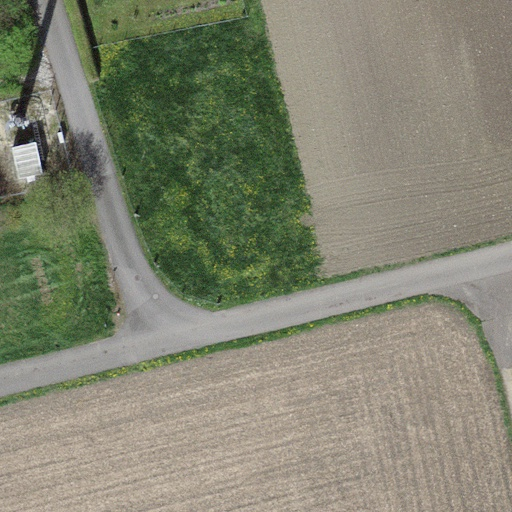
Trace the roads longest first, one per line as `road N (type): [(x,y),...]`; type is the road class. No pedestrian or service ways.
road 1 (unclassified): [(511,262),(159,350),(43,0)]
road 2 (track): [(159,350),(0,389)]
road 3 (track): [(486,268),(511,392)]
